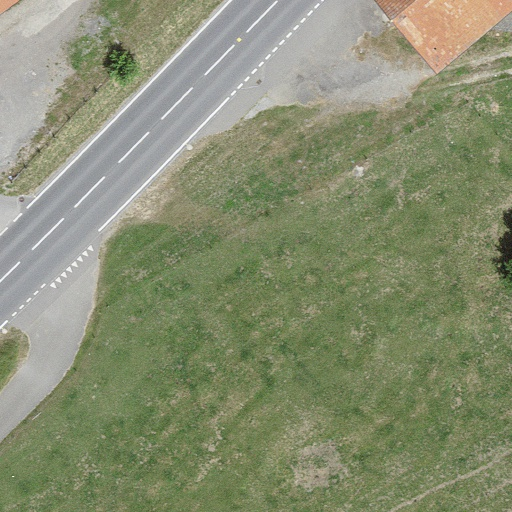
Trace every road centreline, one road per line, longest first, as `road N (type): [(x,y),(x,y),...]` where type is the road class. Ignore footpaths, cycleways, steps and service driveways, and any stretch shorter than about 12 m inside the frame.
road 1 (primary): [(278,0),(0,284)]
road 2 (track): [(33,252),(62,303),(61,335),(43,374),(0,417)]
